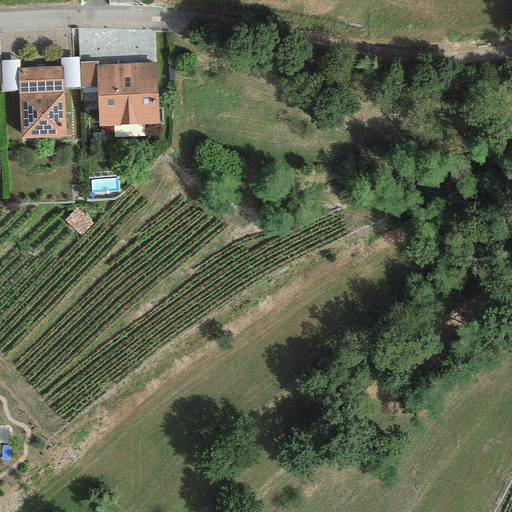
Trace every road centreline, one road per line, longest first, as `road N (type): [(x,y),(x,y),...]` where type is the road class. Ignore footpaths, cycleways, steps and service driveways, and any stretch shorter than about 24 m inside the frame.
road 1 (track): [(511,47),(427,55),(188,16)]
road 2 (residential): [(188,16),(0,20)]
